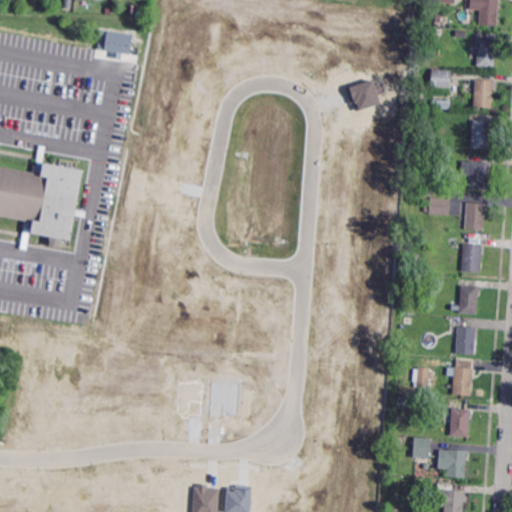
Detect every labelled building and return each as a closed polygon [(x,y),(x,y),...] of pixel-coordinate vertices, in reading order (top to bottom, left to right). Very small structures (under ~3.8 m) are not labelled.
[(498,0),(497,27),(477,25),(478,0),(498,0)] [(132,32),(99,30),(98,49),(112,50),(112,57),(121,58),(122,53),(131,53),(132,32)] [(495,67),(476,66),(478,38),(497,39),(495,67)] [(451,88),(431,87),(432,69),(452,70),(451,88)] [(491,109),(472,107),(473,80),(493,82),(491,109)] [(450,110),(432,109),(432,100),(450,101),(450,110)] [(491,150),(472,149),(474,122),(493,123),(491,150)] [(486,191),(468,190),(468,177),(460,176),(461,161),(488,163),(486,191)] [(0,166),(33,172),(34,165),(43,167),(44,163),(84,170),(71,241),(62,239),(61,246),(51,244),(52,237),(31,233),(32,230),(24,228),(25,221),(0,216),(0,166)] [(450,216),(430,215),(430,213),(425,213),(425,199),(431,199),(431,197),(451,198),(450,216)] [(483,231),(465,230),(467,202),(485,203),(483,231)] [(480,273),(461,271),(463,245),(482,246),(480,273)] [(477,315),(459,313),(461,286),(479,287),(477,315)] [(413,325),(403,325),(404,316),(414,317),(413,325)] [(476,356),(457,354),(459,327),(478,328),(476,356)] [(469,370),(473,370),(471,398),(452,396),(454,369),(455,361),(470,362),(469,370)] [(429,383),(416,382),(418,369),(430,370),(429,383)] [(404,407),(396,406),(397,398),(405,399),(404,407)] [(467,439),(449,437),(451,409),(469,410),(467,439)] [(428,460),(412,459),(413,439),(430,441),(428,460)] [(466,478),(447,477),(448,469),(439,468),(440,450),(449,451),(449,449),(468,450),(466,478)] [(192,511),(194,485),(197,485),(197,483),(207,483),(206,486),(219,487),(217,511),(192,511)] [(461,511),(443,511),(443,507),(435,507),(436,486),(450,487),(449,492),(463,493),(461,511)] [(225,511),(226,490),(234,490),(234,488),(251,489),(250,511),(225,511)]
